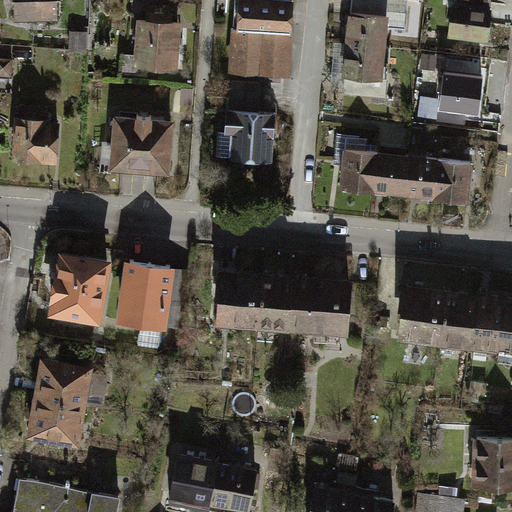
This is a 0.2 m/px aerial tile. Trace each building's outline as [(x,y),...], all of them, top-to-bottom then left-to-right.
[(24,0),(25,27),(74,26),(73,0),(24,0)] [(267,0),(237,0),(232,71),(288,75),(293,2),(267,0)] [(508,8),(463,3),(458,41),(503,47),(508,8)] [(402,15),(357,13),(353,86),(399,89),(402,15)] [(192,22),(147,21),(146,54),(130,53),(129,70),(190,72),(192,22)] [(498,79),(454,74),(449,112),(494,117),(498,79)] [(289,109),(233,106),(230,167),(286,170),(289,109)] [(187,115),(122,113),(120,175),(185,176),(187,115)] [(73,119),(23,120),(24,172),(74,171),(73,119)] [(487,166),(352,150),(347,194),(482,209),(487,166)] [(0,294),(9,252),(0,250),(0,294)] [(126,263),(65,260),(61,321),(122,325),(126,263)] [(184,269),(134,265),(130,327),(179,330),(184,269)] [(348,327),(352,281),(224,271),(221,317),(348,327)] [(511,347),(511,298),(408,286),(402,335),(511,347)] [(106,363),(51,355),(40,443),(95,450),(106,363)] [(511,436),(486,435),(483,486),(511,488),(511,436)] [(248,511),(267,511),(275,473),(187,457),(179,500),(248,511)] [(134,511),(138,495),(25,478),(19,511),(134,511)] [(405,511),(408,501),(320,485),(315,511),(405,511)] [(480,511),(481,497),(427,493),(425,511),(480,511)]
